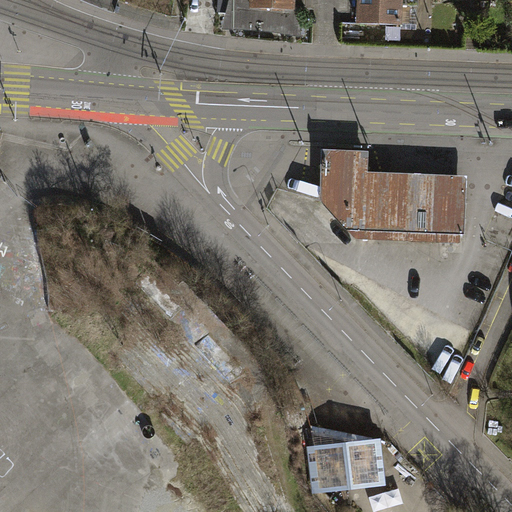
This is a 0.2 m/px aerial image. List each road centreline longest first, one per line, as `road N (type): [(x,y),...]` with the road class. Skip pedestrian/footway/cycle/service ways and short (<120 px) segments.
road 1 (residential): [(511,508),(221,204)]
road 2 (residential): [(256,105),(511,116)]
road 3 (residential): [(124,98),(221,204)]
road 4 (residential): [(124,98),(256,105)]
